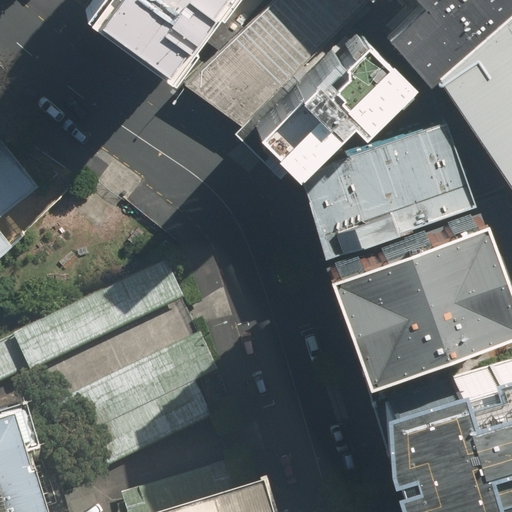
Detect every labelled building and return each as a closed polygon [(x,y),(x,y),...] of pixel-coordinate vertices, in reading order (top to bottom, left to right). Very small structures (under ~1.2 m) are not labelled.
[(215,0),(96,0),(91,7),(167,65),(215,0)] [(320,0),(272,0),(188,83),(240,125),(343,24),(320,0)] [(439,76),(511,11),(511,0),(420,0),(422,2),(384,35),(429,86),(439,76)] [(511,11),(439,76),(511,190),(511,11)] [(332,50),(253,126),(290,164),(344,113),(357,126),(410,76),(364,29),(337,55),(332,50)] [(471,197),(442,112),(294,164),(323,249),(471,197)] [(0,255),(14,245),(0,227),(0,213),(39,184),(0,132),(0,255)] [(511,301),(477,204),(322,258),(360,366),(511,312),(511,301)] [(167,265),(14,339),(31,373),(184,299),(167,265)] [(222,369),(210,334),(60,404),(93,475),(212,419),(194,382),(222,369)] [(8,342),(0,345),(0,381),(22,371),(8,342)] [(511,351),(378,393),(385,459),(388,472),(412,511),(445,511),(511,491),(511,351)] [(0,511),(41,511),(26,463),(37,460),(24,417),(0,424),(0,511)] [(197,511),(267,511),(261,493),(197,511)]
